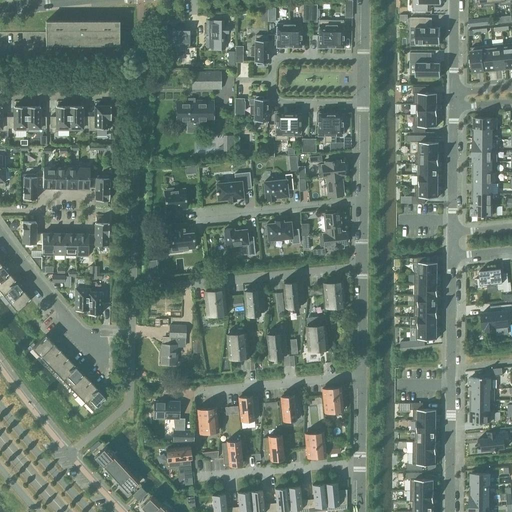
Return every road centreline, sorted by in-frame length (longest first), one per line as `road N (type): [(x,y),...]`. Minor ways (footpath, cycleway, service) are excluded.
road 1 (residential): [(449,511),(452,253)]
road 2 (residential): [(363,57),(272,57),(272,102),(362,103)]
road 3 (residential): [(144,286),(362,265)]
road 4 (residential): [(121,511),(0,366)]
road 5 (residential): [(361,382),(194,395)]
road 6 (residential): [(0,232),(79,334),(113,333)]
road 7 (residential): [(361,202),(199,217)]
road 8 (residential): [(41,210),(41,194),(90,195),(89,227),(41,226)]
road 9 (residential): [(361,463),(217,475)]
road 10 (secondary): [(91,511),(0,403)]
road 11 (residential): [(453,232),(454,107)]
